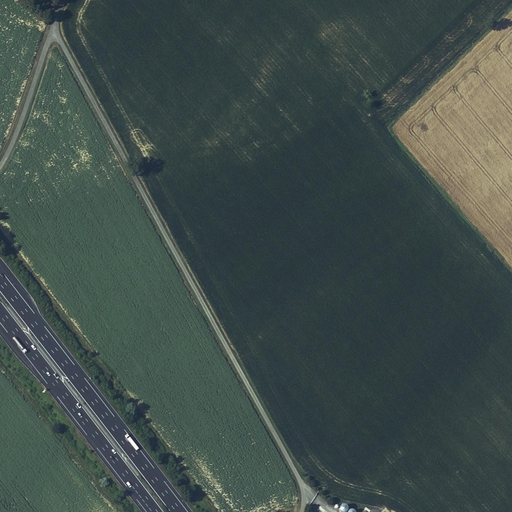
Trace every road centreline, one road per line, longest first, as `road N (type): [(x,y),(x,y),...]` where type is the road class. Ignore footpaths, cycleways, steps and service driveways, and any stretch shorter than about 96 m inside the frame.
road 1 (motorway): [(179,511),(0,280)]
road 2 (motorway): [(0,312),(154,511)]
road 3 (unclassified): [(0,163),(66,0)]
